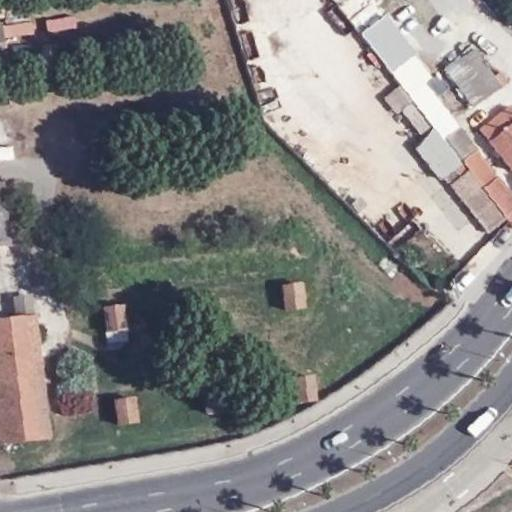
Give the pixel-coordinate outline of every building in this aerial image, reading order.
[(439,0),(454,19),(464,10),(457,0),(439,0)] [(501,217),(507,226),(511,222),(511,207),(505,198),(507,196),(452,122),(414,71),(420,67),(411,55),(415,53),(384,12),(359,31),(398,83),(376,100),(415,151),(434,178),(440,173),(483,230),(501,217)] [(472,105),(502,81),(474,45),(444,66),(472,105)] [(351,67),(360,60),(354,50),(343,57),(351,67)] [(511,171),(511,170),(511,103),(479,126),(511,171)] [(265,325),(285,323),(283,297),(263,299),(265,325)] [(0,453),(30,451),(17,305),(0,305),(0,453)] [(173,331),(196,330),(195,306),(172,308),(173,331)] [(85,344),(105,343),(103,316),(84,317),(85,344)] [(274,421),(293,419),(291,394),(272,396),(274,421)] [(205,426),(203,403),(181,404),(181,427),(205,426)] [(93,438),(113,438),(111,412),(92,413),(93,438)]
